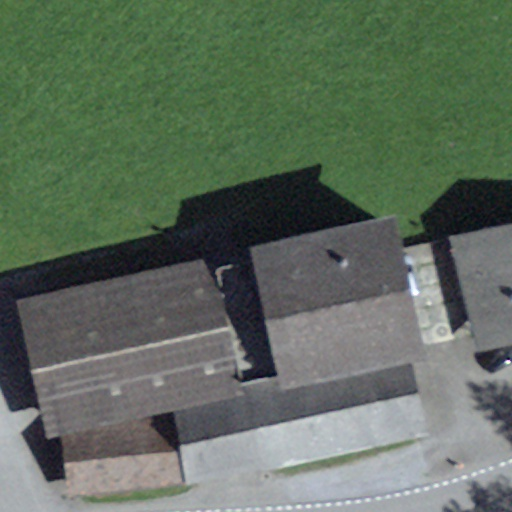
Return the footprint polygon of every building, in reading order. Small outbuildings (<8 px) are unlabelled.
[(380,255),(395,252),(390,227),(273,253),(298,369),(400,346),(380,255)] [(511,238),(464,249),(482,331),(511,324),(511,238)] [(205,268),(29,307),(54,422),(230,383),(205,268)] [(401,350),(251,383),(260,425),(410,391),(401,350)] [(269,465),(419,432),(410,391),(260,425),(269,465)] [(180,478),(174,420),(70,431),(77,490),(180,478)]
